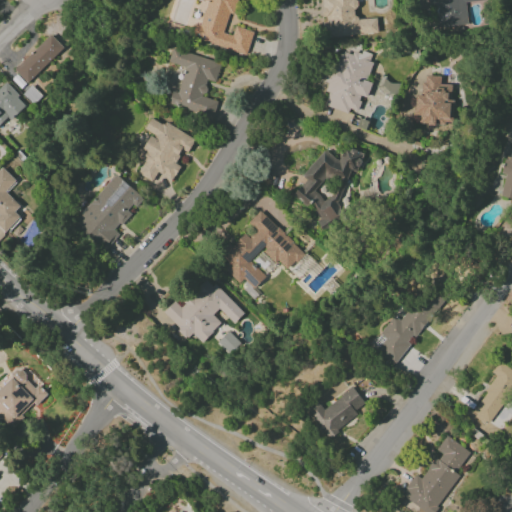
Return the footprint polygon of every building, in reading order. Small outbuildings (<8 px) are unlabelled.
[(246,55),(253,32),(235,26),(232,36),(225,34),(234,0),(205,0),(207,0),(200,25),(196,23),(191,38),(246,55)] [(377,34),(376,18),(356,19),(354,0),(322,0),(324,23),(322,24),(323,37),(377,34)] [(426,0),(426,6),(435,5),(436,27),(467,26),(465,1),(483,0),(426,0)] [(14,70),(27,83),(63,48),(50,34),(14,70)] [(220,63),(171,48),(167,63),(185,68),(177,93),(172,91),(167,106),(212,119),(217,101),(203,97),(208,80),(215,82),(220,63)] [(323,105),(347,114),(349,109),(356,112),(362,96),(366,98),(371,83),(364,81),(373,55),(361,51),(359,57),(337,49),(326,82),(328,83),(325,91),(328,93),(323,105)] [(452,84),(440,85),(440,76),(423,76),(423,96),(415,96),(415,125),(452,124),(452,84)] [(379,78),(375,90),(395,97),(399,85),(379,78)] [(0,84),(0,124),(7,118),(10,121),(26,105),(4,82),(0,84)] [(194,141),(152,116),(144,130),(150,133),(136,157),(144,162),(137,174),(151,182),(157,172),(172,181),(180,167),(174,163),(182,150),(187,153),(194,141)] [(511,199),(511,139),(509,157),(504,156),(501,174),(504,175),(500,197),(511,199)] [(292,197),(308,208),(318,211),(315,222),(325,229),(343,204),(348,187),(345,185),(347,178),(360,161),(362,153),(346,149),(338,160),(323,149),(302,177),(305,179),(292,197)] [(0,228),(4,233),(19,217),(14,212),(20,206),(5,193),(16,181),(1,167),(0,168),(0,228)] [(142,197),(114,174),(73,224),(95,242),(96,241),(106,250),(119,234),(115,231),(131,213),(130,212),(142,197)] [(304,253),(259,211),(248,223),(256,230),(249,238),(244,233),(232,246),(228,243),(218,254),(227,262),(222,268),(239,283),(244,278),(254,288),(265,277),(249,262),(262,249),(286,272),(304,253)] [(244,313),(207,278),(179,307),(174,301),(162,314),(187,338),(191,333),(201,343),(220,323),(212,315),(218,309),(233,324),(244,313)] [(394,364),(411,341),(413,342),(443,300),(426,288),(402,322),(393,316),(380,334),(385,338),(376,351),(394,364)] [(470,413),(486,424),(511,385),(511,370),(498,361),(490,372),(496,376),(470,413)] [(0,381),(0,417),(12,428),(44,395),(15,366),(0,381)] [(323,409),(318,403),(306,411),(327,439),(358,415),(354,411),(364,403),(352,387),(323,409)] [(400,495),(424,511),(433,511),(459,475),(455,473),(470,452),(446,435),(435,450),(439,453),(421,479),(415,475),(400,495)] [(511,511),(511,493),(504,489),(491,509),(496,511),(511,511)]
